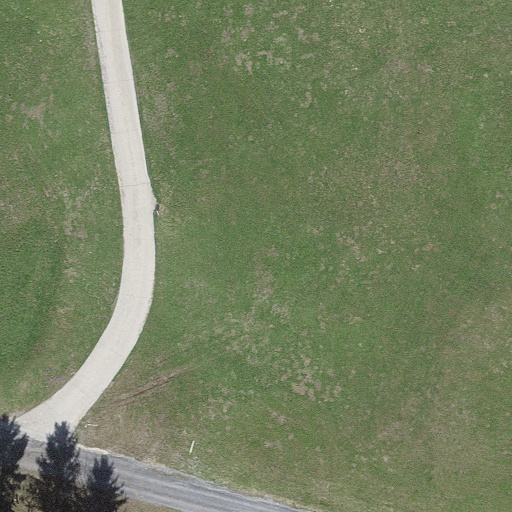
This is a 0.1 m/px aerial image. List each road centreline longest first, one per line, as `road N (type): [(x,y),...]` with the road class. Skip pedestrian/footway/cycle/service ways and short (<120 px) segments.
road 1 (track): [(103,0),(135,214),(133,301),(91,381),(18,453)]
road 2 (track): [(249,511),(0,449)]
